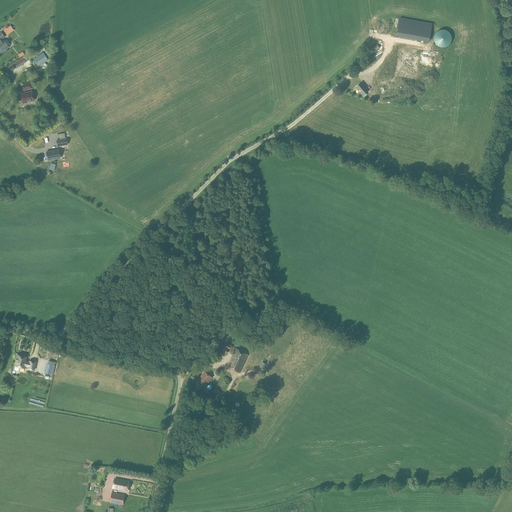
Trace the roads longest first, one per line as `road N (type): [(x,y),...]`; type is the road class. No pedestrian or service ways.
road 1 (unclassified): [(152,511),(180,389),(177,369),(0,323)]
road 2 (track): [(180,382),(275,298)]
